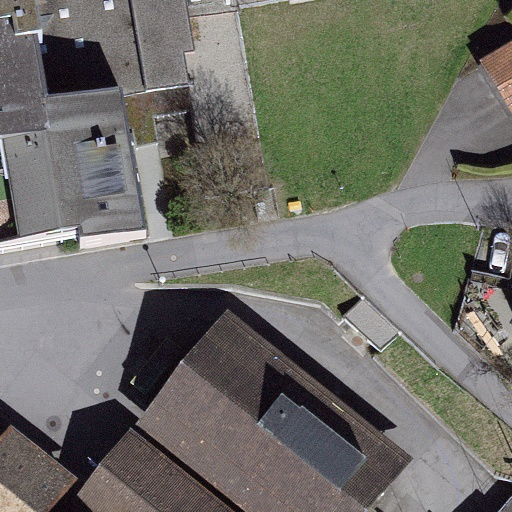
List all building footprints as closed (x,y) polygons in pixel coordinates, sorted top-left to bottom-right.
[(43,112),(186,88),(276,73),(264,0),(0,0),(0,151),(48,144),(43,112)] [(511,48),(485,65),(511,109),(511,48)] [(62,141),(79,241),(81,251),(144,240),(125,132),(155,127),(154,120),(190,114),(186,88),(43,112),(48,144),(62,141)] [(62,141),(48,144),(0,151),(0,254),(79,241),(62,141)] [(343,319),(381,354),(399,335),(362,299),(343,319)] [(364,511),(386,485),(213,348),(163,411),(290,511),(364,511)] [(0,511),(60,511),(73,496),(0,441),(0,511)] [(214,511),(132,447),(79,511),(214,511)]
